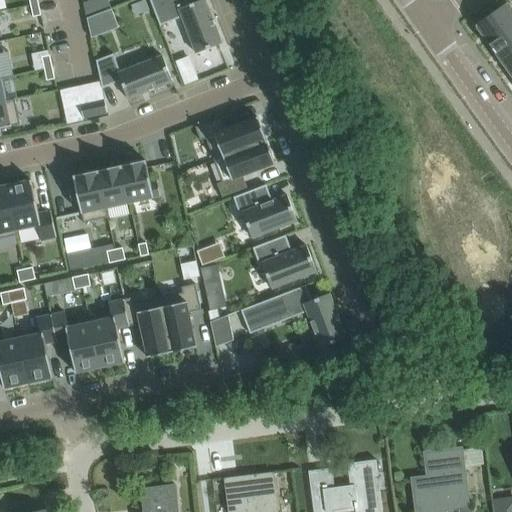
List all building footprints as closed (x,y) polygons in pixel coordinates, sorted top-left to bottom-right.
[(107,0),(82,0),(86,18),(111,9),(107,0)] [(185,0),(149,0),(160,26),(182,17),(196,54),(222,44),(204,0),(201,0),(187,6),(185,0)] [(511,10),(507,3),(475,26),(488,44),(511,27),(511,10)] [(38,4),(30,5),(33,17),(41,15),(38,4)] [(111,9),(87,18),(91,39),(118,28),(111,9)] [(511,27),(488,44),(501,61),(511,53),(511,27)] [(511,53),(501,61),(511,76),(511,53)] [(113,54),(96,61),(102,88),(121,81),(127,99),(172,82),(162,56),(120,72),(113,54)] [(44,69),(52,67),(49,56),(41,57),(44,69)] [(54,79),(52,67),(44,69),(46,81),(54,79)] [(15,99),(5,101),(6,102),(0,103),(0,136),(1,136),(0,132),(0,128),(20,125),(15,99)] [(104,99),(80,105),(83,118),(107,113),(104,99)] [(220,118),(195,127),(200,141),(206,139),(214,160),(266,140),(257,117),(225,129),(220,118)] [(266,140),(214,160),(222,182),(217,184),(222,198),(247,188),(243,176),(275,164),(266,140)] [(121,166),(129,203),(160,196),(157,182),(150,183),(145,160),(121,166)] [(129,203),(121,166),(98,171),(106,208),(107,208),(129,203)] [(106,208),(98,171),(73,176),(75,187),(68,189),(71,204),(79,202),(83,223),(109,218),(107,208),(106,208)] [(31,180),(6,185),(16,230),(17,230),(38,226),(41,241),(56,238),(50,211),(38,214),(31,180)] [(0,238),(18,235),(17,230),(16,230),(6,185),(0,186),(0,238)] [(266,185),(233,198),(240,216),(243,215),(252,238),(297,221),(287,195),(272,201),(266,185)] [(285,235),(252,248),(260,266),(262,265),(272,289),(316,272),(306,246),(291,251),(285,235)] [(146,243),(138,245),(141,256),(148,255),(146,243)] [(122,248),(114,250),(117,262),(125,260),(122,248)] [(114,250),(107,251),(109,263),(117,262),(114,250)] [(217,265),(200,269),(203,284),(221,280),(217,265)] [(32,267),(25,269),(27,281),(35,279),(32,267)] [(25,269),(17,271),(19,283),(27,281),(25,269)] [(88,274),(80,276),(82,288),(90,286),(88,274)] [(80,276),(72,278),(75,290),(82,288),(80,276)] [(182,293),(160,298),(172,352),(196,347),(189,313),(201,310),(195,284),(181,287),(182,293)] [(306,285),(241,310),(250,334),(307,312),(321,348),(347,338),(329,293),(311,300),(306,285)] [(24,288),(12,291),(15,303),(26,300),(24,288)] [(12,291),(0,293),(3,305),(15,303),(12,291)] [(136,297),(122,300),(128,326),(140,323),(147,357),(172,352),(160,298),(137,302),(136,297)] [(111,313),(89,318),(100,368),(124,362),(117,328),(128,326),(122,300),(109,303),(111,313)] [(65,312),(51,315),(57,342),(68,339),(75,373),(100,368),(89,318),(67,322),(65,312)] [(39,328),(16,333),(17,338),(28,383),(52,378),(45,344),(57,342),(51,315),(37,318),(39,328)] [(228,315),(210,322),(216,347),(234,340),(228,315)] [(0,371),(4,388),(28,383),(17,338),(0,341),(0,371)] [(436,476),(412,479),(416,511),(441,511),(442,508),(467,505),(461,449),(433,452),(436,476)] [(350,485),(334,487),(332,468),(308,471),(313,511),(333,511),(334,511),(355,509),(355,511),(379,511),(377,494),(375,495),(372,475),(378,474),(376,460),(347,463),(350,485)] [(277,511),(273,473),(224,479),(227,511),(277,511)] [(177,511),(174,486),(142,490),(144,511),(177,511)]
